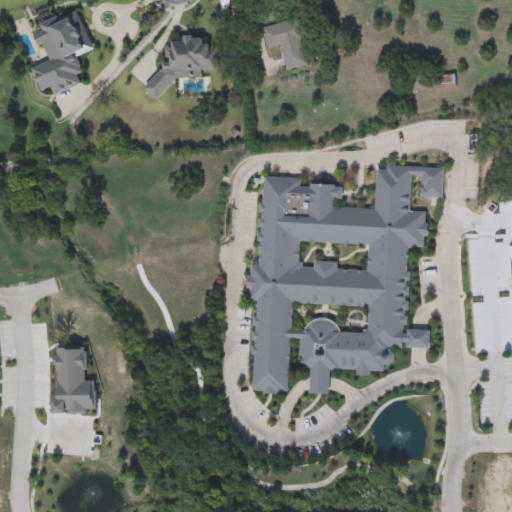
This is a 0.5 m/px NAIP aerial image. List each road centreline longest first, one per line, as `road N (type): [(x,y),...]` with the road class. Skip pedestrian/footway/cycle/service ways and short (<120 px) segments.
road 1 (residential): [(449,511),(458,433),(447,265),(457,164),(444,143),(366,157),(267,161),(243,172),(229,383),(245,420),(271,439),(293,442),(321,435),(387,384),(455,371)]
road 2 (residential): [(18,295),(25,367),(20,511)]
